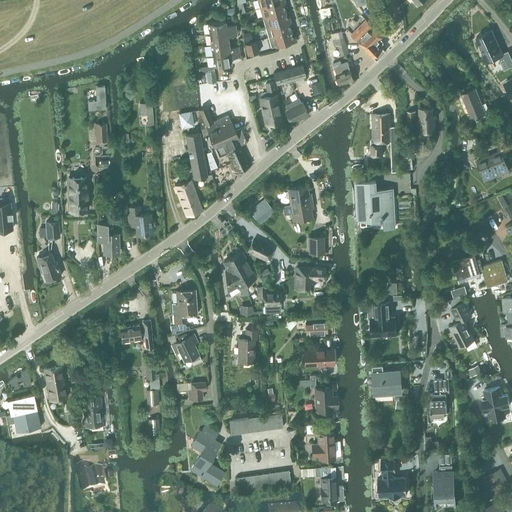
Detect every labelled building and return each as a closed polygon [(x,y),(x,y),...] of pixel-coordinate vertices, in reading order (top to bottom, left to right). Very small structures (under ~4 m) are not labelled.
[(386,0),(391,17),(402,14),(397,0),(386,0)] [(263,18),(285,11),(283,5),(285,5),(284,1),(260,8),(263,18)] [(248,3),(239,5),(240,13),(249,11),(248,3)] [(265,27),(290,20),(289,16),(286,17),(285,11),(263,18),(265,27)] [(366,19),(351,33),(377,59),(385,51),(380,46),(383,43),(382,41),(380,38),(377,35),(380,33),(366,19)] [(209,34),(236,30),(235,25),(226,26),(225,20),(207,23),(209,34)] [(268,37),(290,31),(289,25),(291,25),(290,20),(265,27),(268,37)] [(211,45),(229,42),(228,36),(237,35),(236,30),(209,34),(211,45)] [(271,47),(275,46),(296,40),(295,36),(292,36),(290,31),(268,37),(271,47)] [(348,53),(342,31),(331,34),(334,46),(338,45),(341,55),(348,53)] [(489,31),(476,37),(485,56),(483,57),(485,62),(498,56),(504,70),(511,66),(511,59),(508,51),(503,54),(496,38),(493,40),(489,31)] [(212,55),(239,51),(238,46),(229,47),(229,42),(211,45),(212,55)] [(247,55),(259,51),(256,42),(245,45),(247,55)] [(239,51),(212,55),(214,66),(232,64),(231,58),(240,57),(239,51)] [(436,58),(448,79),(455,75),(443,54),(436,58)] [(333,66),(335,70),(337,74),(336,74),(340,85),(354,80),(347,61),(333,66)] [(276,84),(291,80),(305,76),(302,65),(273,73),(276,84)] [(215,70),(206,71),(208,83),(216,82),(215,70)] [(266,94),(261,95),(268,127),(284,120),(277,91),(276,92),(274,80),(264,82),(266,94)] [(310,84),(314,95),(322,92),(319,81),(310,84)] [(472,119),(486,113),(476,88),(461,94),(472,119)] [(301,102),(299,97),(291,101),(289,98),(286,100),(287,103),(285,104),(287,109),(284,110),(292,124),(309,114),(302,101),(301,102)] [(152,102),(140,103),(140,114),(147,113),(148,125),(154,125),(152,102)] [(212,121),(210,116),(206,107),(199,110),(201,115),(200,116),(201,129),(206,127),(215,148),(216,148),(219,157),(227,154),(235,172),(250,165),(241,145),(247,142),(240,127),(235,130),(228,114),(212,121)] [(433,115),(432,107),(419,108),(420,132),(435,131),(434,115),(433,115)] [(408,126),(416,125),(416,111),(407,111),(408,126)] [(390,126),(390,113),(372,114),(373,131),(374,131),(375,141),(371,142),(372,155),(382,155),(382,142),(391,142),(391,150),(398,150),(396,126),(390,126)] [(106,122),(95,123),(96,141),(107,141),(106,122)] [(193,178),(207,176),(199,132),(186,135),(193,178)] [(511,136),(499,141),(502,150),(511,146),(511,136)] [(424,151),(432,151),(432,143),(424,144),(424,151)] [(410,146),(400,147),(402,163),(412,162),(410,146)] [(485,180),(510,170),(501,150),(477,160),(484,175),(483,175),(485,180)] [(68,175),(69,198),(69,210),(86,209),(86,193),(85,175),(68,175)] [(186,215),(202,209),(191,178),(174,185),(186,215)] [(376,181),(355,182),(357,219),(373,221),(372,213),(384,212),(384,228),(395,227),(393,190),(376,191),(376,181)] [(0,187),(0,217),(13,215),(9,184),(2,185),(2,187),(0,187)] [(290,205),(310,201),(307,185),(288,188),(288,190),(285,191),(282,194),(283,196),(286,199),(289,198),(290,205)] [(264,199),(250,210),(260,222),(274,211),(264,199)] [(310,201),(290,205),(293,221),(312,218),(310,201)] [(142,213),(141,204),(127,206),(129,221),(136,220),(137,234),(152,232),(150,212),(142,213)] [(58,220),(45,221),(47,237),(60,236),(58,220)] [(109,232),(109,222),(97,222),(98,237),(103,237),(104,253),(118,252),(118,231),(109,232)] [(324,236),(316,236),(308,236),(308,253),(324,253),(324,236)] [(253,240),(248,251),(250,251),(248,255),(253,261),(257,255),(270,260),(274,250),(253,240)] [(54,260),(51,251),(36,257),(40,267),(42,267),(46,280),(61,276),(55,260),(54,260)] [(244,287),(247,286),(253,283),(253,280),(252,278),(255,277),(241,252),(224,261),(228,269),(225,270),(228,291),(237,286),(238,286),(241,285),(242,287),(244,287)] [(502,260),(482,266),(480,258),(476,259),(475,253),(453,260),(459,281),(480,275),(479,272),(480,271),(480,270),(482,269),(487,287),(508,281),(502,260)] [(312,277),(323,278),(325,277),(325,276),(326,276),(326,275),(326,274),(326,273),(327,273),(326,272),(326,271),(326,270),(326,269),(325,269),(325,268),(324,268),(297,266),(296,288),(311,289),(312,277)] [(386,281),(387,292),(397,292),(397,281),(386,281)] [(176,324),(170,325),(171,333),(187,329),(186,322),(186,314),(197,313),(195,289),(177,290),(177,302),(171,303),(173,323),(176,322),(176,324)] [(281,290),(263,291),(264,306),(281,305),(281,290)] [(511,297),(502,299),(504,313),(507,313),(508,324),(505,324),(506,337),(511,336),(511,297)] [(391,317),(390,301),(374,302),(375,318),(371,318),(372,335),(397,334),(395,316),(391,317)] [(448,325),(458,345),(473,338),(464,320),(472,315),(469,309),(465,301),(450,309),(456,321),(448,325)] [(252,306),(238,305),(238,315),(252,315),(252,306)] [(153,347),(150,319),(143,320),(143,325),(139,325),(139,324),(120,326),(122,341),(140,339),(140,340),(145,339),(146,348),(153,347)] [(325,321),(311,322),(312,331),(326,331),(325,321)] [(257,339),(257,330),(245,329),(245,338),(238,338),(238,361),(255,361),(255,339),(257,339)] [(199,354),(194,344),(197,342),(194,334),(171,345),(175,354),(179,352),(184,361),(199,354)] [(331,347),(330,338),(325,338),(326,348),(304,349),(305,365),(334,363),(333,347),(331,347)] [(155,363),(146,363),(146,379),(149,378),(150,389),(156,389),(158,389),(160,389),(159,373),(155,373),(155,363)] [(50,401),(68,397),(61,364),(43,368),(50,401)] [(383,370),(383,365),(372,366),(372,371),(374,395),(403,393),(401,369),(383,370)] [(470,377),(482,371),(478,365),(467,370),(470,377)] [(16,375),(9,381),(12,388),(19,387),(17,381),(22,379),(24,386),(31,384),(27,368),(21,372),(22,376),(17,378),(16,375)] [(316,385),(315,377),(310,378),(310,388),(314,388),(316,411),(334,410),(333,406),(337,406),(339,402),(338,399),(337,395),(333,395),(332,386),(324,386),(324,385),(316,385)] [(443,385),(442,378),(434,379),(435,393),(430,393),(431,403),(427,403),(427,410),(431,409),(432,417),(444,416),(444,409),(447,409),(446,385),(443,385)] [(202,389),(202,390),(206,389),(205,382),(191,382),(192,390),(202,389)] [(486,398),(482,398),(484,411),(488,410),(490,420),(507,416),(505,407),(510,406),(508,393),(502,394),(501,386),(484,390),(486,398)] [(150,389),(146,389),(147,404),(157,404),(156,389),(150,389)] [(202,398),(202,390),(202,389),(192,390),(189,390),(189,399),(202,398)] [(32,391),(9,397),(13,414),(36,408),(32,391)] [(83,409),(101,407),(100,396),(82,398),(83,409)] [(396,408),(404,409),(405,402),(397,401),(396,408)] [(101,407),(83,409),(85,427),(103,425),(101,407)] [(13,414),(1,416),(3,424),(14,421),(17,432),(23,431),(41,426),(36,408),(13,414)] [(247,410),(232,412),(233,420),(236,419),(242,418),(248,418),(247,410)] [(274,414),(276,428),(283,427),(281,413),(274,414)] [(270,428),(276,428),(274,414),(268,415),(270,428)] [(262,416),(263,429),(270,428),(268,415),(262,416)] [(257,430),(263,429),(262,416),(255,417),(257,430)] [(251,431),(257,430),(255,417),(249,418),(251,431)] [(159,418),(148,419),(148,434),(159,433),(159,418)] [(238,433),(244,432),(242,418),(236,419),(238,433)] [(244,432),(251,431),(249,418),(248,418),(242,418),(244,432)] [(231,434),(238,433),(236,419),(233,420),(229,420),(231,434)] [(209,462),(220,443),(199,430),(190,445),(201,451),(190,469),(216,484),(224,471),(209,462)] [(318,443),(311,443),(311,456),(319,456),(319,459),(335,458),(335,455),(333,432),(318,433),(318,442),(318,443)] [(91,451),(103,450),(103,442),(89,444),(91,451)] [(394,474),(394,468),(395,468),(395,456),(381,457),(381,469),(383,469),(383,475),(377,475),(378,480),(377,480),(376,482),(376,486),(377,488),(378,488),(378,493),(388,492),(389,494),(391,494),(391,495),(392,496),(396,496),(398,494),(398,493),(400,493),(400,491),(407,491),(406,474),(394,474)] [(437,504),(450,504),(455,503),(453,488),(452,464),(440,465),(440,471),(435,471),(437,504)] [(83,494),(93,492),(104,489),(99,469),(89,472),(87,465),(76,468),(83,494)] [(320,467),(315,468),(315,476),(320,475),(322,501),(343,499),(342,485),(337,485),(337,476),(330,476),(330,473),(329,467),(320,467)] [(282,471),(284,484),(291,483),(289,470),(282,471)] [(278,485),(284,484),(282,471),(276,472),(278,485)] [(265,487),(271,486),(269,472),(263,473),(265,487)] [(271,486),(278,485),(276,472),(269,472),(271,486)] [(494,497),(502,493),(491,472),(483,476),(494,497)] [(258,488),(265,487),(263,473),(257,474),(258,488)] [(252,489),(258,488),(257,474),(250,475),(252,489)] [(246,490),(252,489),(250,475),(244,476),(246,490)] [(239,491),(246,490),(244,476),(237,477),(239,491)] [(502,511),(497,501),(479,511),(502,511)]
